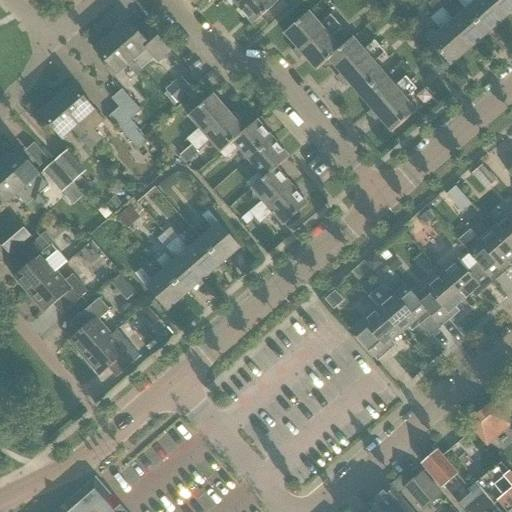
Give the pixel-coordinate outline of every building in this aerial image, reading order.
[(242,0),(237,5),(253,23),(277,3),(274,0),(242,0)] [(469,51),(487,35),(466,10),(454,21),(436,0),(434,0),(429,4),(438,14),(437,14),(469,51)] [(487,35),(505,19),(488,0),(477,0),(466,10),(487,35)] [(511,0),(488,0),(505,19),(511,13),(511,0)] [(336,22),(331,15),(320,25),(309,13),(284,34),(297,48),(293,52),(296,56),(336,22)] [(429,42),(450,67),(469,51),(437,14),(432,19),(442,31),(429,42)] [(127,20),(111,35),(135,62),(150,48),(162,60),(171,52),(145,23),(136,31),(127,20)] [(328,60),(341,49),(331,38),(342,28),(336,22),(296,56),(300,60),(304,57),(316,71),(329,61),(328,60)] [(111,35),(94,50),(118,76),(129,68),(138,78),(144,72),(135,62),(111,35)] [(380,47),(374,41),(363,50),(353,38),(341,49),(328,60),(329,61),(340,74),(336,77),(340,81),(380,47)] [(360,96),(385,75),(374,63),(385,53),(380,47),(340,81),(343,86),(348,82),(360,96)] [(181,73),(166,87),(177,100),(193,87),(181,73)] [(371,110),(367,113),(371,118),(411,83),(406,77),(394,87),(385,75),(360,96),(371,110)] [(371,118),(375,122),(379,118),(392,133),(416,112),(405,99),(417,89),(411,83),(371,118)] [(71,86),(55,99),(96,146),(103,141),(95,131),(104,123),(71,86)] [(141,112),(123,91),(113,100),(120,109),(121,108),(132,120),(141,112)] [(230,114),(214,95),(189,116),(200,129),(188,140),(193,146),(230,114)] [(96,146),(55,99),(38,114),(62,141),(73,131),(90,151),(96,146)] [(132,120),(121,108),(120,109),(109,118),(128,139),(137,149),(146,141),(137,131),(139,130),(131,121),(132,120)] [(246,131),(230,114),(193,146),(198,152),(210,141),(221,153),(246,131)] [(258,120),(255,123),(246,131),(221,153),(226,159),(239,148),(249,161),(275,139),(258,120)] [(249,161),(255,168),(260,173),(247,183),(252,190),(277,168),(278,169),(291,158),(275,139),(249,161)] [(32,200),(31,201),(40,211),(46,205),(38,196),(48,187),(38,176),(38,175),(16,150),(0,164),(32,200)] [(66,153),(55,162),(74,183),(85,174),(66,153)] [(43,172),(62,193),(73,183),(54,162),(43,172)] [(17,196),(25,206),(31,201),(32,200),(0,164),(0,163),(0,196),(7,204),(17,196)] [(473,174),(487,190),(497,181),(483,165),(473,174)] [(293,186),(278,169),(277,168),(252,190),(263,202),(251,212),(256,218),(293,186)] [(256,218),(261,224),(273,214),(284,226),(309,205),(293,186),(256,218)] [(444,196),(454,207),(464,198),(454,188),(444,196)] [(122,209),(124,219),(140,215),(138,205),(122,209)] [(223,265),(241,248),(209,212),(203,217),(214,230),(202,240),(223,265)] [(511,212),(510,215),(494,228),(511,249),(511,212)] [(470,230),(458,241),(478,263),(494,282),(511,266),(511,249),(494,228),(480,241),(470,230)] [(20,245),(6,229),(0,234),(0,244),(9,254),(20,245)] [(23,271),(15,278),(30,296),(57,272),(68,263),(52,245),(55,243),(47,234),(36,243),(15,261),(23,271)] [(205,280),(173,243),(165,234),(158,239),(166,249),(177,261),(165,271),(187,296),(205,280)] [(205,280),(223,265),(202,240),(189,251),(178,238),(173,243),(205,280)] [(393,255),(385,263),(393,272),(401,265),(393,255)] [(464,300),(472,293),(476,298),(494,282),(478,263),(467,273),(457,260),(441,274),(464,300)] [(136,275),(168,312),(187,296),(165,271),(153,282),(142,270),(136,275)] [(30,296),(45,313),(52,307),(60,316),(83,297),(88,292),(73,275),(65,282),(57,272),(30,296)] [(425,288),(415,297),(426,309),(431,316),(441,328),(460,311),(456,307),(464,300),(441,274),(425,288)] [(379,285),(366,296),(377,308),(400,335),(408,328),(412,333),(420,325),(431,337),(441,328),(431,316),(426,309),(415,297),(404,285),(393,295),(385,285),(379,285)] [(325,300),(334,310),(344,301),(335,291),(325,300)] [(111,311),(100,299),(71,325),(79,334),(70,342),(85,359),(112,335),(100,321),(111,311)] [(362,322),(351,331),(361,343),(378,362),(397,346),(393,342),(400,335),(377,308),(362,322)] [(85,359),(101,377),(109,369),(118,379),(139,360),(131,350),(128,353),(112,335),(85,359)] [(467,423),(488,447),(511,425),(511,424),(492,402),(467,423)] [(442,487),(457,474),(437,451),(422,464),(442,487)] [(494,505),(498,502),(506,511),(511,511),(511,475),(501,463),(476,485),(480,489),(494,505)] [(390,485),(398,494),(405,488),(423,510),(441,494),(423,473),(410,483),(403,475),(390,485)] [(114,511),(91,485),(59,511),(114,511)] [(412,511),(398,494),(390,485),(368,504),(374,511),(412,511)] [(499,511),(494,505),(480,489),(473,495),(471,494),(458,505),(463,511),(499,511)]
